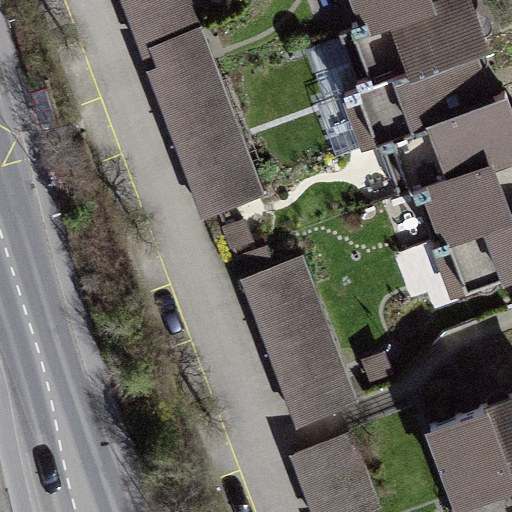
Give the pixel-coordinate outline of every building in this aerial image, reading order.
[(267,194),(195,0),(126,0),(207,216),(267,194)] [(322,0),(336,33),(415,0),(322,0)] [(358,87),(505,27),(493,0),(415,0),(336,33),(358,87)] [(358,87),(380,141),(511,86),(511,45),(505,27),(358,87)] [(511,86),(380,141),(403,195),(511,150),(511,86)] [(511,150),(403,195),(425,249),(511,213),(511,150)] [(511,213),(425,249),(447,303),(511,276),(511,213)] [(361,400),(307,255),(247,277),(301,422),(361,400)] [(511,393),(488,402),(511,470),(511,393)] [(464,511),(511,511),(511,470),(488,402),(433,421),(464,511)] [(366,511),(383,506),(357,436),(296,459),(316,511),(366,511)]
